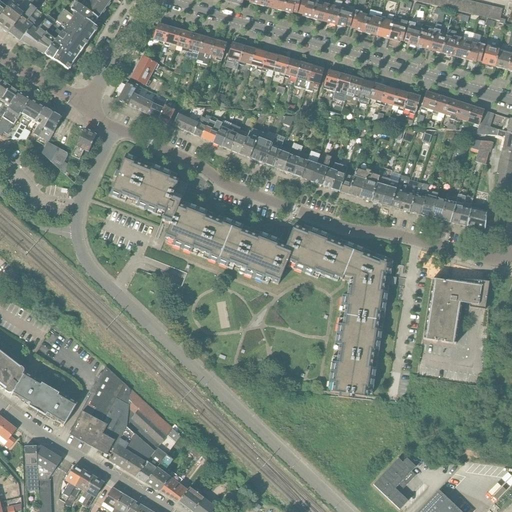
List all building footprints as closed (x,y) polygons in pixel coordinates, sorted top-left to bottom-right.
[(0,27),(9,34),(31,6),(35,0),(14,0),(0,19),(0,27)] [(0,0),(0,19),(14,0),(0,0)] [(99,19),(106,8),(95,0),(87,0),(85,3),(84,1),(80,6),(99,19)] [(273,0),(271,8),(284,11),(286,0),(273,0)] [(286,0),(284,11),(292,13),(292,12),(297,13),(300,0),(286,0)] [(303,16),(311,18),(316,2),(309,0),(302,0),(299,14),(304,15),(303,16)] [(457,0),(455,11),(461,12),(464,0),(462,0),(457,0)] [(461,12),(466,14),(469,1),(464,0),(461,12)] [(466,14),(472,15),(475,3),(469,1),(466,14)] [(311,18),(324,22),(328,5),(316,2),(311,18)] [(98,19),(99,19),(80,6),(76,3),(71,10),(77,15),(75,18),(74,17),(67,27),(56,40),(44,55),(68,71),(79,56),(88,43),(98,29),(95,27),(93,26),(98,19)] [(472,15),(477,16),(480,4),(475,3),(472,15)] [(477,16),(483,18),(486,5),(480,4),(477,16)] [(324,22),(336,25),(341,8),(328,5),(324,22)] [(483,18),(489,19),(491,7),(486,5),(483,18)] [(21,42),(34,24),(36,22),(31,18),(37,10),(31,6),(9,34),(21,42)] [(489,19),(494,20),(497,8),(491,7),(489,19)] [(341,8),(336,25),(345,27),(345,26),(350,27),(354,11),(348,9),(347,10),(341,8)] [(500,22),(500,19),(503,10),(497,8),(494,20),(500,22)] [(33,49),(44,55),(56,40),(74,17),(64,10),(56,21),(55,21),(33,49)] [(356,30),(364,32),(368,16),(362,14),(362,13),(356,11),(352,28),(356,29),(356,30)] [(33,49),(55,21),(48,16),(39,28),(34,24),(21,42),(33,49)] [(364,32),(376,36),(381,19),(368,16),(364,32)] [(376,36),(389,39),(394,23),(381,19),(376,36)] [(394,23),(389,39),(397,41),(398,40),(402,41),(407,23),(401,21),(400,24),(394,23)] [(409,44),(417,46),(422,26),(410,23),(405,42),(409,43),(409,44)] [(440,31),(441,26),(436,24),(435,28),(434,29),(429,50),(442,53),(446,37),(439,35),(440,31)] [(159,45),(165,46),(170,29),(157,25),(153,40),(160,42),(159,45)] [(417,46),(429,50),(434,29),(435,28),(431,27),(431,28),(422,26),(417,46)] [(176,47),(177,47),(182,32),(170,29),(165,46),(169,47),(168,51),(175,53),(176,47)] [(455,57),(459,40),(460,38),(455,37),(457,33),(448,31),(446,37),(442,53),(455,57)] [(182,51),(188,53),(193,35),(182,32),(177,47),(182,49),(182,51)] [(455,57),(467,60),(474,34),(466,32),(463,41),(459,40),(455,57)] [(474,34),(467,60),(475,62),(476,61),(480,62),(484,46),(479,44),(481,36),(474,34)] [(193,52),(200,54),(204,38),(193,35),(188,53),(192,54),(193,52)] [(210,57),(211,57),(216,42),(204,38),(200,54),(205,55),(204,57),(210,59),(210,57)] [(222,60),(226,45),(216,42),(211,57),(216,58),(216,61),(221,62),(222,60)] [(233,61),(239,63),(244,47),(232,44),(227,62),(233,63),(233,61)] [(482,64),(494,68),(499,52),(499,50),(487,46),(482,64)] [(245,64),(251,66),(255,51),(244,47),(239,63),(239,65),(244,67),(245,64)] [(257,70),(262,72),(267,54),(255,51),(251,66),(257,68),(257,70)] [(494,68),(507,71),(511,55),(499,52),(494,68)] [(267,71),(274,73),(278,57),(267,54),(262,72),(267,73),(267,71)] [(137,68),(152,75),(154,70),(156,71),(159,66),(157,65),(143,57),(137,68)] [(279,77),(284,78),(289,60),(278,57),(274,73),(280,74),(279,77)] [(290,77),(296,79),(301,64),(289,60),(284,78),(289,80),(290,77)] [(306,91),(308,82),(313,67),(301,64),(296,79),(302,81),(300,89),(306,91)] [(319,86),(324,70),(313,67),(308,82),(314,84),(313,86),(319,88),(319,86)] [(131,79),(146,86),(148,87),(150,82),(148,81),(152,75),(137,68),(131,79)] [(324,89),(335,93),(339,74),(329,71),(324,87),(324,89)] [(341,92),(347,93),(352,78),(339,74),(335,93),(340,94),(341,92)] [(358,99),(359,99),(364,81),(352,78),(347,93),(345,101),(351,102),(350,104),(356,106),(358,99)] [(364,98),(370,100),(375,85),(364,81),(359,99),(363,101),(364,98)] [(2,82),(0,85),(0,101),(0,102),(10,87),(2,82)] [(129,107),(134,95),(137,89),(139,87),(129,82),(118,101),(129,107)] [(375,104),(381,106),(387,88),(375,85),(370,100),(376,102),(375,104)] [(0,112),(0,116),(3,118),(19,93),(10,87),(0,102),(5,105),(0,112)] [(386,105),(393,107),(398,91),(387,88),(381,106),(386,107),(386,105)] [(403,112),(404,110),(409,95),(398,91),(393,107),(399,108),(398,111),(403,112)] [(21,115),(25,117),(34,102),(19,93),(3,118),(0,122),(0,129),(5,132),(8,135),(14,126),(21,115)] [(432,114),(433,114),(438,97),(437,96),(437,95),(433,93),(432,95),(427,93),(421,111),(426,112),(427,110),(433,112),(432,114)] [(129,107),(148,116),(153,104),(134,95),(129,107)] [(415,113),(420,98),(409,95),(404,110),(410,112),(409,114),(415,116),(415,113)] [(437,117),(443,119),(450,99),(444,97),(443,98),(438,97),(433,114),(437,116),(437,117)] [(148,116),(158,121),(166,104),(156,99),(153,104),(148,116)] [(450,120),(455,122),(461,104),(456,102),(455,100),(450,99),(443,119),(449,121),(450,120)] [(158,121),(167,126),(177,105),(167,100),(166,104),(158,121)] [(30,121),(36,124),(45,108),(34,102),(25,117),(21,125),(18,129),(12,139),(27,140),(30,134),(25,131),(30,121)] [(461,121),(467,123),(472,106),(467,104),(466,105),(461,104),(455,122),(460,123),(461,121)] [(479,127),(480,124),(484,111),(478,109),(478,108),(472,106),(467,123),(479,127)] [(33,134),(39,138),(53,113),(45,108),(36,124),(39,125),(33,134)] [(480,124),(490,128),(494,115),(490,113),(484,111),(480,124)] [(39,138),(48,143),(62,118),(53,113),(39,138)] [(173,126),(193,135),(198,124),(178,114),(173,126)] [(193,135),(201,139),(209,121),(201,117),(198,124),(193,135)] [(201,139),(213,144),(223,122),(211,117),(209,121),(201,139)] [(511,120),(506,118),(501,132),(511,133),(511,120)] [(221,148),(222,147),(229,131),(231,124),(223,121),(223,122),(213,144),(213,145),(221,148)] [(504,139),(502,152),(511,153),(511,133),(501,132),(490,128),(480,124),(479,127),(477,132),(476,135),(497,137),(504,139)] [(240,155),(249,159),(261,132),(252,129),(250,133),(249,133),(249,135),(248,134),(240,155)] [(71,158),(84,163),(96,136),(84,130),(71,158)] [(222,147),(231,151),(238,135),(229,131),(222,147)] [(231,151),(240,155),(248,134),(240,131),(238,135),(231,151)] [(264,164),(274,138),(267,135),(261,132),(249,159),(257,162),(264,164)] [(424,134),(421,143),(428,145),(431,136),(424,134)] [(264,164),(274,168),(282,146),(285,139),(275,136),(274,138),(264,164)] [(479,151),(481,142),(474,141),(471,149),(479,151)] [(475,163),(486,166),(492,144),(491,143),(481,142),(479,151),(475,163)] [(42,154),(64,175),(66,172),(69,166),(64,163),(68,156),(67,154),(48,143),(42,154)] [(274,168),(283,172),(291,149),(282,146),(274,168)] [(283,172),(293,175),(301,153),(301,152),(292,148),(291,149),(283,172)] [(302,179),(311,182),(317,165),(312,163),(315,154),(311,152),(309,156),(302,179)] [(500,159),(511,161),(511,153),(502,152),(501,152),(500,159)] [(293,175),(302,179),(309,156),(301,153),(293,175)] [(175,180),(177,176),(147,164),(145,168),(140,166),(141,161),(126,155),(109,197),(125,203),(126,198),(132,200),(130,205),(160,217),(162,212),(164,213),(161,221),(170,225),(165,239),(168,240),(166,244),(196,256),(198,252),(204,254),(202,258),(232,270),(234,266),(240,268),(238,273),(268,284),(270,280),(272,281),(272,283),(278,285),(287,262),(290,263),(288,267),(318,280),(320,275),(337,283),(339,279),(342,280),(343,277),(353,279),(352,282),(349,281),(347,296),(343,296),(343,298),(342,298),(328,389),(333,389),(332,393),(339,394),(338,398),(352,399),(352,396),(367,398),(368,395),(372,395),(389,287),(384,287),(386,274),(390,275),(392,263),(391,261),(376,255),(375,259),(369,257),(370,252),(340,240),(339,245),(333,242),(335,238),(305,226),(303,231),(294,227),(285,249),(283,248),(285,243),(255,231),(253,236),(247,233),(249,229),(219,217),(217,222),(211,219),(213,215),(183,203),(181,207),(179,207),(185,192),(176,188),(179,181),(175,180)] [(311,182),(321,186),(328,169),(331,158),(326,156),(323,167),(317,165),(311,182)] [(498,167),(511,169),(511,161),(500,159),(498,167)] [(331,189),(339,192),(345,175),(348,166),(340,163),(338,168),(331,189)] [(321,186),(331,189),(338,168),(334,166),(333,170),(328,169),(321,186)] [(500,175),(511,177),(511,169),(498,167),(496,174),(500,175)] [(348,195),(359,198),(370,171),(366,170),(365,173),(356,170),(354,178),(348,195)] [(359,198),(371,202),(377,184),(377,185),(380,177),(374,175),(375,173),(370,171),(359,198)] [(371,202),(381,205),(389,181),(391,174),(382,171),(380,177),(377,185),(377,184),(371,202)] [(339,192),(348,195),(354,178),(345,175),(339,192)] [(498,183),(511,185),(511,179),(511,177),(500,175),(498,183)] [(391,208),(400,210),(409,180),(410,179),(404,177),(400,191),(396,190),(391,208)] [(400,210),(409,213),(415,195),(410,194),(414,181),(409,180),(400,210)] [(381,205),(391,208),(396,190),(398,183),(389,181),(381,205)] [(496,190),(509,193),(511,185),(498,183),(496,190)] [(409,213),(420,216),(427,192),(429,186),(423,185),(419,197),(416,197),(417,195),(415,195),(409,213)] [(495,198),(507,201),(509,193),(496,190),(495,198)] [(420,216),(430,218),(437,199),(438,195),(427,192),(420,216)] [(430,218),(440,221),(446,202),(448,196),(443,195),(441,200),(437,199),(430,218)] [(450,223),(459,225),(463,207),(465,197),(458,196),(457,199),(450,223)] [(440,221),(450,223),(457,199),(452,198),(451,203),(446,202),(440,221)] [(467,227),(485,231),(487,208),(472,204),(470,208),(467,227)] [(459,225),(467,227),(470,208),(463,207),(459,225)] [(451,280),(441,278),(440,281),(432,280),(423,340),(438,342),(438,340),(442,341),(441,343),(456,345),(462,304),(470,305),(469,308),(478,309),(482,284),(451,280)] [(7,392),(23,371),(0,353),(0,387),(7,392)] [(95,440),(113,449),(140,399),(106,367),(70,432),(92,444),(95,440)] [(64,427),(77,404),(78,403),(77,403),(77,404),(68,399),(68,398),(60,393),(60,394),(42,384),(42,383),(34,378),(34,379),(25,374),(25,373),(23,371),(7,392),(12,394),(11,396),(12,396),(12,395),(21,400),(22,398),(30,403),(29,406),(46,417),(48,413),(57,418),(55,421),(64,426),(63,426),(64,427)] [(136,478),(164,441),(167,436),(172,430),(173,429),(140,399),(113,449),(114,450),(109,461),(136,478)] [(16,441),(11,437),(17,430),(7,422),(0,431),(0,442),(9,449),(16,441)] [(167,436),(176,444),(181,438),(172,430),(167,436)] [(136,478),(145,484),(167,456),(173,448),(164,441),(136,478)] [(189,453),(198,460),(201,456),(204,452),(194,443),(190,447),(192,448),(189,453)] [(48,481),(49,480),(62,459),(40,446),(39,448),(37,447),(38,481),(48,481)] [(28,484),(28,489),(38,489),(38,487),(38,481),(37,447),(25,447),(26,484),(28,484)] [(145,484),(160,492),(173,473),(167,469),(173,461),(167,456),(145,484)] [(198,460),(189,472),(192,474),(204,459),(201,456),(198,460)] [(399,511),(408,502),(399,493),(416,476),(411,472),(416,468),(407,459),(402,463),(398,459),(373,486),(399,511)] [(59,500),(64,503),(83,471),(75,466),(66,481),(69,483),(59,500)] [(64,503),(65,503),(64,505),(74,511),(77,505),(80,500),(77,498),(81,491),(83,492),(93,477),(83,471),(64,503)] [(160,492),(170,498),(179,484),(182,480),(173,473),(160,492)] [(94,498),(95,499),(104,484),(93,477),(83,492),(84,493),(82,497),(85,499),(82,505),(88,509),(94,498)] [(170,498),(178,503),(188,491),(179,484),(170,498)] [(233,485),(230,490),(218,505),(225,511),(241,491),(233,485)] [(202,492),(206,495),(211,489),(206,486),(202,492)] [(102,507),(110,511),(112,511),(123,495),(112,488),(103,504),(104,504),(102,507)] [(178,503),(190,511),(192,511),(203,499),(200,496),(201,494),(196,490),(195,492),(190,488),(188,491),(178,503)] [(460,511),(439,491),(418,511),(460,511)] [(112,511),(126,511),(133,501),(123,495),(112,511)] [(192,511),(212,511),(215,508),(203,499),(192,511)] [(140,511),(143,507),(133,501),(126,511),(140,511)]
